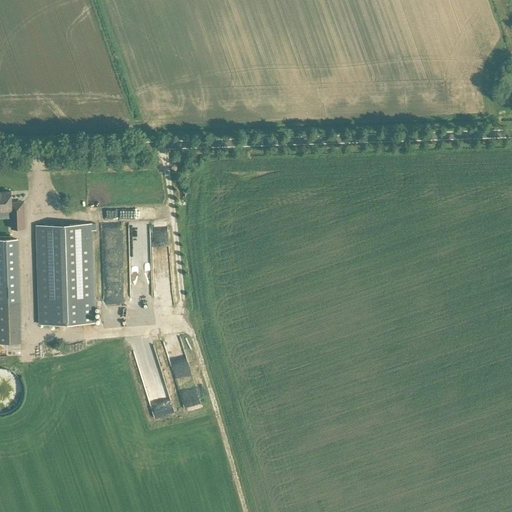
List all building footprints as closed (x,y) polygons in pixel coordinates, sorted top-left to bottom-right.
[(11,191),(0,191),(0,211),(11,211),(12,217),(12,228),(24,228),(24,205),(24,202),(18,202),(12,202),(12,201),(11,191)] [(92,231),(97,231),(97,223),(92,223),(36,225),(37,235),(39,324),(95,322),(92,233),(92,231)] [(131,298),(151,298),(150,228),(130,228),(131,298)] [(167,228),(155,230),(156,239),(168,237),(167,228)] [(0,343),(21,342),(18,239),(8,239),(0,239),(0,343)] [(164,342),(169,358),(183,353),(178,338),(164,342)] [(0,408),(10,412),(21,376),(0,369),(0,408)]
